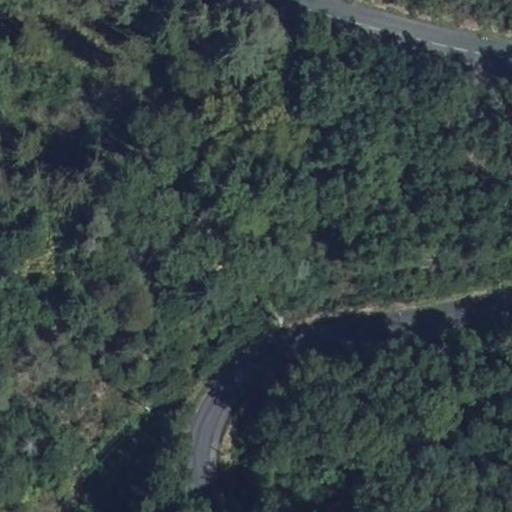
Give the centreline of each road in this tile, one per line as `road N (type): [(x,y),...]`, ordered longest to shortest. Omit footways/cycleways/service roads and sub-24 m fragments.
road 1 (tertiary): [(229,511),(206,462),(207,434),(223,399),(250,370),(312,338),(511,300)]
road 2 (tertiary): [(511,59),(278,0)]
